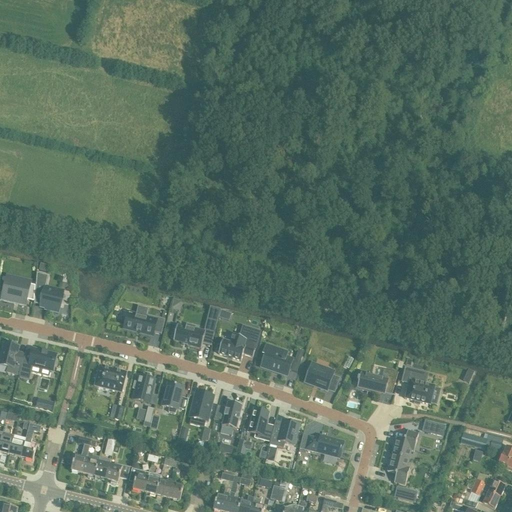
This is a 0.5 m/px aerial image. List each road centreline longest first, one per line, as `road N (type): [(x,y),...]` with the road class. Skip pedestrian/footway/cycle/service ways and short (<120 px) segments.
road 1 (track): [(511,352),(0,229)]
road 2 (residential): [(358,486),(370,439),(361,425),(243,383),(0,320)]
